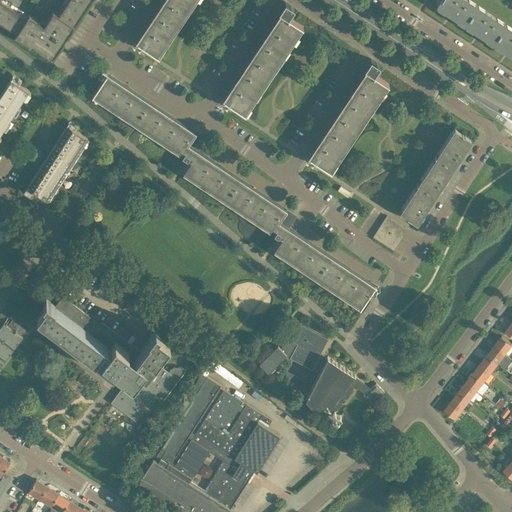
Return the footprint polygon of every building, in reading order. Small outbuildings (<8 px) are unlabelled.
[(0,0),(0,18),(9,5),(0,0)] [(67,0),(63,6),(77,15),(79,17),(84,8),(71,0),(67,0)] [(89,0),(71,0),(84,8),(89,0)] [(158,56),(159,55),(195,0),(161,0),(132,44),(140,49),(143,45),(158,56)] [(476,6),(467,0),(439,0),(436,4),(465,23),(476,6)] [(245,113),(303,27),(288,17),(294,8),(284,2),(278,11),(279,12),(219,102),(226,108),(229,103),(245,113)] [(9,5),(0,18),(0,21),(7,26),(17,11),(9,5)] [(79,17),(77,15),(63,6),(58,14),(73,24),(79,17)] [(465,23),(473,29),(493,42),(505,25),(476,6),(465,23)] [(29,13),(26,17),(18,30),(16,32),(14,35),(31,45),(49,57),(50,56),(52,57),(73,24),(58,14),(53,10),(45,22),(46,23),(44,25),(41,22),(29,13)] [(16,32),(18,30),(26,17),(17,11),(7,26),(16,32)] [(493,42),(502,48),(511,54),(511,29),(505,25),(493,42)] [(331,170),(389,84),(374,74),(379,65),(370,59),(364,68),(365,69),(305,159),(312,164),(315,160),(331,170)] [(181,149),(188,154),(192,156),(182,172),(269,230),(271,226),(283,234),(273,249),(360,307),(370,292),(374,295),(376,292),(379,287),(375,285),(287,226),(292,217),(284,212),(286,209),(196,148),(202,140),(194,134),(195,132),(102,70),(98,77),(102,80),(91,95),(178,152),(181,149)] [(0,136),(0,132),(28,89),(13,79),(11,78),(0,94),(0,138),(1,137),(0,136)] [(58,183),(87,137),(69,126),(31,184),(29,183),(28,185),(27,185),(22,186),(23,186),(23,190),(23,191),(50,208),(63,187),(58,183)] [(454,166),(461,154),(471,139),(453,127),(436,154),(454,166)] [(436,193),(454,166),(436,154),(418,181),(436,193)] [(417,222),(436,193),(418,181),(399,211),(417,222)] [(338,190),(348,196),(350,192),(340,186),(338,190)] [(383,220),(393,227),(397,222),(386,215),(383,220)] [(1,219),(0,220),(0,245),(14,230),(1,219)] [(379,226),(390,232),(393,227),(383,220),(379,226)] [(404,234),(407,229),(397,222),(393,227),(404,234)] [(376,231),(386,238),(390,232),(379,226),(376,231)] [(401,239),(404,234),(393,227),(390,232),(401,239)] [(376,231),(373,236),(372,237),(383,243),(386,238),(376,231)] [(386,238),(397,245),(401,239),(390,232),(386,238)] [(386,238),(383,243),(394,250),(397,245),(386,238)] [(161,324),(158,329),(156,328),(149,337),(150,338),(141,350),(101,320),(99,324),(62,296),(55,305),(46,297),(42,302),(44,304),(36,315),(111,372),(114,368),(117,370),(116,372),(117,373),(119,374),(120,373),(128,378),(114,397),(137,415),(135,418),(135,419),(157,390),(165,396),(186,370),(182,367),(178,366),(174,367),(171,369),(169,371),(155,360),(168,342),(178,350),(184,341),(161,324)] [(0,330),(0,338),(13,348),(21,337),(20,335),(25,328),(12,318),(7,325),(5,324),(0,330)] [(278,344),(259,362),(267,371),(268,371),(270,373),(276,367),(274,365),(287,354),(290,357),(312,368),(312,367),(320,370),(327,357),(319,354),(327,338),(298,323),(290,338),(280,347),(278,344)] [(501,335),(494,345),(504,353),(511,343),(501,335)] [(13,348),(0,338),(0,356),(4,359),(13,348)] [(494,345),(487,354),(497,362),(503,366),(510,357),(504,353),(494,345)] [(487,354),(480,363),(490,371),(497,362),(487,354)] [(327,357),(320,370),(305,399),(311,404),(318,409),(326,411),(327,409),(333,413),(354,385),(365,393),(363,394),(371,403),(384,391),(376,382),(369,389),(354,377),(356,374),(328,355),(327,357)] [(480,363),(473,372),(483,380),(490,371),(480,363)] [(473,372),(466,381),(476,389),(483,380),(473,372)] [(257,471),(280,434),(258,420),(242,410),(243,408),(246,403),(223,389),(224,388),(219,386),(221,384),(207,375),(161,446),(168,450),(160,462),(152,457),(141,476),(197,511),(230,511),(233,508),(229,505),(246,478),(242,475),(247,467),(252,471),(253,468),(257,471)] [(466,381),(459,391),(469,398),(476,389),(466,381)] [(459,391),(451,400),(462,408),(469,398),(459,391)] [(451,400),(444,409),(454,417),(462,408),(451,400)] [(262,412),(260,417),(269,423),(272,418),(262,412)] [(157,448),(152,445),(151,444),(145,454),(151,457),(157,448)] [(0,473),(9,459),(0,453),(0,473)] [(10,477),(4,473),(1,478),(7,482),(10,477)] [(35,479),(28,491),(39,498),(47,486),(35,479)] [(58,493),(47,486),(39,498),(50,505),(58,493)] [(61,511),(69,500),(58,493),(50,505),(60,511),(61,511)] [(77,511),(81,507),(69,500),(61,511),(77,511)]
